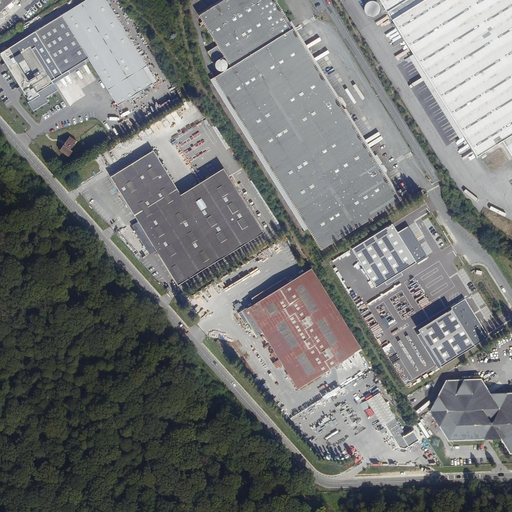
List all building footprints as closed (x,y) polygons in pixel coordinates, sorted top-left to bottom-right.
[(19,1),(19,0),(21,2),(23,0),(0,0),(0,13),(14,0),(15,0),(15,1),(15,2),(16,3),(17,3),(18,3),(19,2),(19,1)] [(89,58),(118,105),(153,83),(144,68),(147,66),(105,0),(85,0),(35,32),(62,75),(89,58)] [(403,202),(316,61),(276,0),(223,0),(199,15),(217,46),(207,52),(213,61),(216,58),(223,55),(231,67),(214,77),(266,165),(268,162),(310,230),(323,251),(403,202)] [(511,0),(379,0),(477,157),(502,141),(511,157),(511,0)] [(129,26),(133,32),(139,29),(135,22),(129,26)] [(150,43),(148,44),(156,57),(158,55),(150,43)] [(21,52),(36,78),(30,82),(9,48),(0,53),(0,55),(34,111),(48,102),(45,98),(58,90),(30,46),(26,49),(25,46),(23,47),(25,49),(21,52)] [(219,59),(217,61),(216,62),(215,65),(216,67),(217,69),(219,70),(221,71),(224,70),(226,69),(227,67),(227,65),(227,62),(226,61),(224,59),(221,59),(219,59)] [(178,72),(172,76),(177,83),(179,82),(188,96),(191,94),(178,72)] [(77,141),(70,136),(60,150),(69,157),(73,151),(70,149),(72,147),(70,146),(75,140),(76,141),(77,141)] [(178,286),(219,260),(263,232),(246,206),(224,168),(181,194),(154,151),(153,150),(110,177),(138,221),(132,225),(132,226),(134,224),(138,230),(136,232),(137,232),(150,254),(156,250),(157,252),(157,253),(157,254),(158,253),(178,286)] [(266,165),(307,232),(310,230),(268,162),(266,165)] [(419,226),(415,244),(422,246),(427,227),(419,226)] [(446,260),(437,245),(408,263),(416,278),(446,260)] [(511,261),(496,252),(511,278),(511,261)] [(362,349),(311,268),(289,282),(255,304),(252,305),(251,305),(238,313),(245,324),(248,322),(256,336),(262,332),(298,389),(336,365),(354,354),(362,349)] [(255,304),(289,282),(286,277),(251,298),(255,304)] [(476,284),(377,345),(381,351),(480,291),(476,284)] [(480,291),(381,351),(396,376),(480,325),(496,315),(480,291)] [(396,376),(398,379),(482,328),(480,325),(396,376)] [(354,354),(336,365),(344,377),(345,376),(344,374),(360,364),(354,354)] [(360,401),(382,389),(373,371),(350,384),(360,401)] [(511,393),(491,394),(481,379),(446,380),(429,411),(443,432),(448,432),(448,441),(501,439),(511,454),(511,453),(511,393)] [(367,399),(380,426),(395,419),(382,392),(367,399)] [(350,443),(342,447),(345,453),(353,449),(350,443)] [(422,452),(426,460),(433,456),(429,448),(422,452)]
